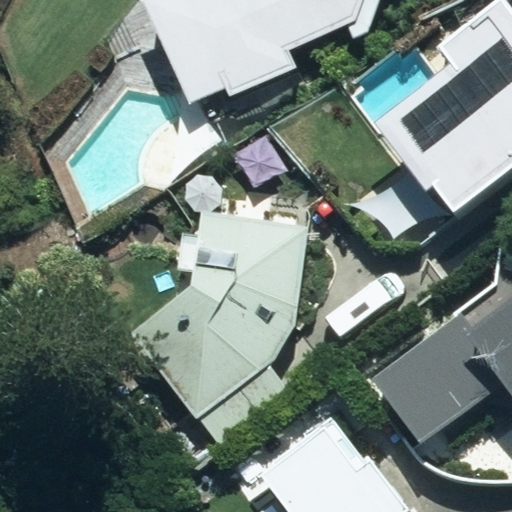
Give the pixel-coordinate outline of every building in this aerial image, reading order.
[(159,0),(157,1),(174,41),(132,60),(150,99),(192,80),(202,103),(238,87),(242,97),(306,69),(298,52),(358,25),(366,42),(408,23),(397,0),(159,0)] [(449,185),(471,213),(511,180),(511,6),(450,54),(462,69),(391,124),(442,190),(449,185)] [(304,330),(315,228),(198,211),(191,280),(134,336),(242,444),(298,388),(278,368),(304,330)] [(511,311),(485,332),(470,312),(395,368),(384,354),(365,368),(426,449),(511,383),(511,311)] [(298,511),(425,511),(428,509),(390,464),(385,469),(339,415),(281,463),(287,470),(264,489),(283,511),(295,511),(297,510),(298,511)]
